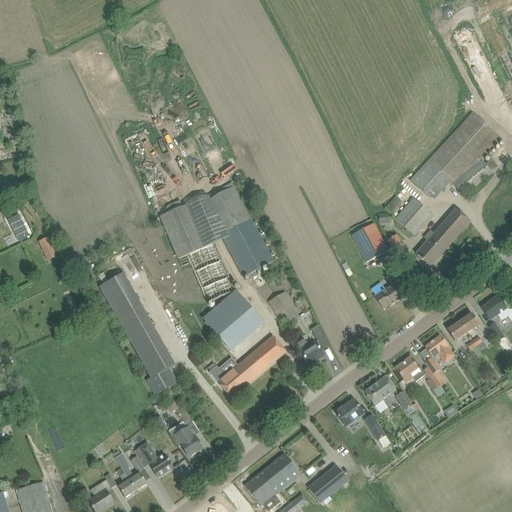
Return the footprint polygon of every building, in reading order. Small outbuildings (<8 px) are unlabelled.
[(491,159),(485,164),(483,161),(502,140),(473,113),(413,179),(434,199),(451,181),(464,197),(493,174),(491,172),(497,167),(491,159)] [(175,137),(180,149),(192,144),(186,132),(175,137)] [(209,200),(204,203),(223,239),(244,278),(274,262),(234,187),(209,200)] [(394,197),(385,207),(391,212),(400,202),(394,197)] [(414,200),(396,220),(414,237),(433,216),(414,200)] [(192,203),(160,217),(163,225),(177,259),(181,267),(189,264),(190,263),(207,303),(235,291),(214,243),(210,245),(192,203)] [(416,255),(423,261),(430,268),(471,222),(456,209),(416,255)] [(378,215),(380,226),(390,224),(389,213),(378,215)] [(19,215),(8,220),(19,242),(30,237),(19,215)] [(374,224),(352,236),(366,262),(388,251),(374,224)] [(397,235),(387,241),(401,264),(411,258),(397,235)] [(40,241),(48,261),(61,256),(53,236),(40,241)] [(374,298),(377,301),(383,310),(389,305),(390,307),(402,299),(393,287),(387,291),(386,289),(374,298)] [(285,293),(269,302),(283,327),(299,317),(285,293)] [(492,303),(482,310),(488,318),(490,320),(497,316),(498,316),(501,319),(508,315),(511,320),(511,309),(505,299),(501,302),(498,297),(491,302),(492,303)] [(243,300),(210,328),(237,360),(247,351),(241,343),(264,324),(243,300)] [(472,315),(460,323),(467,334),(479,326),(472,315)] [(448,331),(453,340),(455,342),(467,334),(460,323),(448,331)] [(495,324),(489,328),(497,342),(504,338),(495,324)] [(318,326),(311,330),(317,342),(325,338),(318,326)] [(425,348),(431,356),(433,359),(441,353),(447,361),(454,356),(448,348),(440,337),(425,348)] [(479,337),(472,341),(479,351),(485,347),(479,337)] [(209,373),(225,391),(231,399),(286,353),(273,338),(237,368),(233,364),(222,373),(214,364),(209,368),(211,372),(209,373)] [(504,338),(498,342),(502,348),(508,344),(504,338)] [(297,345),(299,348),(302,352),(300,353),(309,366),(316,361),(315,360),(323,355),(315,343),(309,347),(305,340),(297,345)] [(479,351),(472,341),(466,345),(473,355),(471,356),(475,361),(483,356),(479,351)] [(424,372),(421,367),(418,369),(411,359),(396,370),(404,380),(407,384),(413,379),(416,383),(426,376),(429,380),(427,381),(434,391),(438,398),(445,394),(428,368),(424,372)] [(431,359),(426,363),(435,377),(439,382),(442,387),(446,384),(438,372),(440,370),(434,362),(433,363),(431,359)] [(169,369),(146,381),(155,396),(177,384),(169,369)] [(365,393),(371,401),(375,407),(381,414),(388,409),(383,401),(396,392),(385,378),(365,393)] [(472,394),(476,400),(483,396),(479,390),(472,394)] [(404,392),(397,397),(406,410),(412,406),(404,392)] [(173,413),(175,411),(186,426),(192,421),(182,406),(177,399),(168,406),(173,413)] [(336,414),(342,422),(346,427),(364,414),(354,401),(336,414)] [(444,412),(448,417),(457,411),(454,405),(444,412)] [(373,416),(365,421),(378,441),(386,436),(373,416)] [(418,432),(424,427),(418,418),(411,423),(418,432)] [(181,445),(184,450),(189,458),(203,450),(195,437),(193,438),(188,429),(181,434),(186,442),(181,445)] [(139,449),(134,453),(137,457),(144,469),(150,466),(152,470),(158,478),(173,469),(168,460),(165,455),(157,460),(152,451),(146,443),(139,448),(139,449)] [(121,468),(122,469),(125,474),(129,481),(136,492),(147,485),(142,476),(140,474),(134,478),(129,471),(129,469),(130,468),(126,459),(123,455),(116,459),(121,468)] [(261,508),(269,501),(301,476),(285,455),(245,487),(261,508)] [(137,457),(131,461),(138,473),(144,469),(137,457)] [(118,488),(120,490),(125,499),(136,492),(129,481),(125,474),(122,469),(121,468),(116,471),(124,484),(118,488)] [(336,469),(309,490),(320,503),(346,482),(336,469)] [(110,474),(104,478),(112,489),(117,486),(110,474)] [(16,491),(22,511),(51,511),(43,483),(16,491)] [(89,503),(92,508),(94,511),(103,511),(105,511),(103,510),(114,503),(102,484),(91,491),(96,499),(89,503)] [(77,494),(83,503),(90,498),(84,489),(77,494)] [(296,500),(281,511),(296,511),(302,508),(296,500)]
